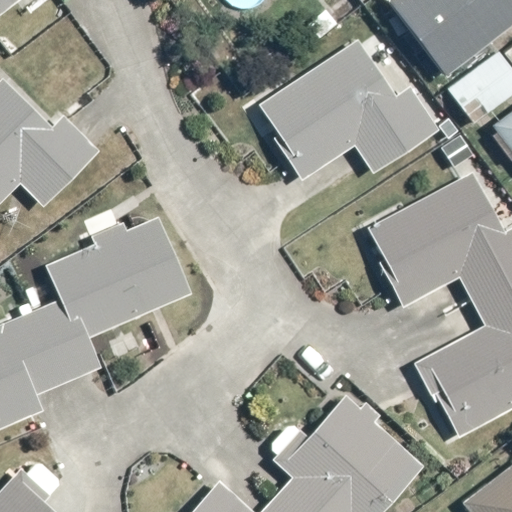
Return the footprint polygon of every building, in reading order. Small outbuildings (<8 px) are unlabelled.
[(0,0),(0,14),(19,0),(0,0)] [(511,22),(511,0),(403,0),(394,7),(443,74),(511,22)] [(370,174),(442,132),(379,26),(252,102),(298,179),(354,146),(370,174)] [(511,91),(511,70),(494,48),(444,87),(472,123),(511,91)] [(47,122),(2,74),(0,76),(0,205),(23,183),(45,206),(100,154),(59,110),(47,122)] [(511,109),(492,124),(511,151),(511,109)] [(511,223),(511,224),(477,165),(363,231),(406,307),(457,278),(484,325),(414,365),(457,440),(511,408),(511,223)] [(191,293),(155,212),(43,263),(58,297),(0,322),(0,428),(41,410),(36,397),(101,368),(88,339),(191,293)] [(356,407),(342,393),(276,460),(294,476),(258,511),(255,511),(221,477),(186,511),(380,511),(421,471),(376,426),(383,418),(364,399),(356,407)] [(511,511),(511,467),(466,505),(471,511),(469,511),(511,511)] [(57,511),(13,471),(0,485),(0,511),(57,511)]
